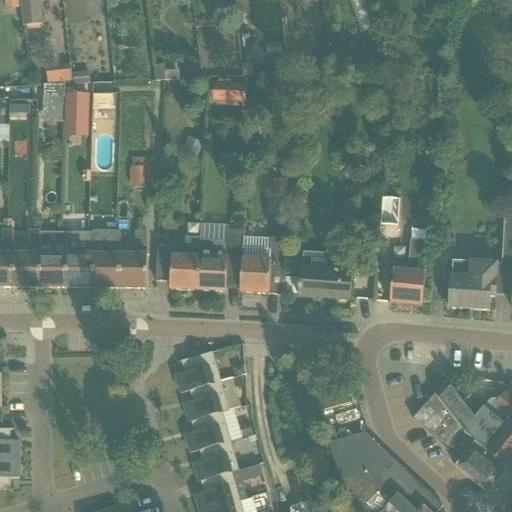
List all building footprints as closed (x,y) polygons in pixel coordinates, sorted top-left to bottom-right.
[(19,0),(4,0),(5,10),(6,10),(20,9),(19,0)] [(22,9),(24,28),(44,26),(41,0),(20,0),(21,10),(22,9)] [(62,68),(46,69),(47,85),(64,84),(62,68)] [(73,74),(74,87),(91,86),(90,73),(73,74)] [(301,92),(300,94),(300,106),(308,111),(315,106),(322,111),(325,107),(334,93),(311,77),(301,92)] [(275,92),(292,94),(294,82),(276,80),(275,92)] [(233,103),(245,104),(246,86),(236,86),(233,85),(233,103)] [(339,95),(329,108),(340,116),(350,103),(339,95)] [(67,96),(67,122),(87,123),(87,96),(67,96)] [(112,96),(93,96),(93,110),(112,110),(112,96)] [(43,112),(55,112),(54,124),(63,125),(64,99),(44,98),(43,112)] [(17,107),(17,116),(30,116),(30,107),(17,107)] [(65,128),(65,145),(82,146),(82,128),(65,128)] [(190,139),(182,155),(196,162),(204,145),(190,139)] [(52,151),(51,163),(62,163),(63,152),(52,151)] [(131,189),(150,190),(150,169),(148,169),(149,159),(133,159),(131,189)] [(281,164),(280,176),(290,177),(291,165),(281,164)] [(274,181),(273,198),(287,199),(288,182),(274,181)] [(384,198),(381,228),(396,230),(398,230),(401,200),(384,198)] [(450,310),(490,312),(490,298),(496,298),(496,296),(511,296),(511,215),(505,215),(502,265),(453,262),(450,310)] [(362,271),(378,272),(380,246),(381,228),(365,227),(362,271)] [(380,246),(395,248),(396,230),(381,228),(380,246)] [(29,231),(29,246),(40,246),(40,233),(41,233),(41,231),(35,231),(29,231)] [(2,247),(14,247),(14,232),(2,232),(2,247)] [(94,234),(93,290),(120,291),(120,256),(120,233),(94,232),(94,234)] [(135,232),(135,249),(148,250),(148,247),(148,233),(142,233),(136,233),(135,232)] [(198,293),(226,294),(227,281),(241,282),(241,283),(244,238),(243,238),(244,232),(229,232),(227,244),(201,242),(201,239),(198,293)] [(40,255),(40,290),(66,290),(67,234),(40,234),(40,246),(41,255),(40,255)] [(67,234),(66,290),(93,290),(94,234),(67,234)] [(156,263),(156,283),(157,283),(170,284),(170,292),(198,293),(200,259),(201,239),(185,238),(184,259),(173,258),(174,248),(157,247),(156,263)] [(283,297),(284,278),(289,241),(244,238),(241,283),(240,295),(283,297)] [(0,254),(0,289),(13,290),(13,255),(14,247),(2,247),(2,255),(0,254)] [(387,264),(386,273),(393,274),(392,287),(391,304),(390,306),(422,309),(424,290),(426,273),(427,262),(428,252),(409,250),(408,266),(387,264)] [(13,290),(40,290),(40,255),(13,255),(13,290)] [(120,291),(147,291),(147,257),(120,256),(120,291)] [(300,279),(284,278),(283,297),(299,298),(351,301),(353,274),(300,271),(300,279)] [(330,353),(319,352),(318,362),(329,363),(330,353)] [(176,377),(181,395),(190,393),(222,384),(213,355),(181,363),(185,375),(176,377)] [(243,367),(233,369),(235,378),(245,376),(243,367)] [(235,380),(233,381),(236,390),(244,388),(241,378),(236,380),(235,380)] [(484,448),(510,471),(511,470),(511,429),(486,406),(475,419),(467,408),(459,398),(447,382),(437,393),(457,421),(467,433),(484,448)] [(184,406),(189,424),(191,423),(223,415),(230,413),(222,384),(190,393),(193,403),(184,406)] [(315,394),(320,413),(351,405),(346,385),(315,394)] [(466,391),(459,398),(467,408),(474,402),(466,391)] [(455,469),(488,496),(509,471),(510,471),(484,448),(467,433),(457,421),(437,393),(412,420),(460,463),(455,469)] [(511,429),(511,398),(506,393),(499,401),(496,400),(493,400),(491,401),(490,401),(486,406),(511,429)] [(185,437),(191,455),(200,453),(231,444),(223,415),(191,423),(194,434),(185,437)] [(250,425),(239,428),(241,439),(253,436),(250,425)] [(0,461),(20,461),(19,443),(10,443),(10,431),(1,431),(0,430),(0,461)] [(438,511),(443,508),(365,435),(329,445),(339,480),(343,493),(348,511),(438,511)] [(199,484),(201,483),(232,474),(240,472),(237,464),(231,444),(200,453),(203,463),(194,466),(199,484)] [(0,492),(10,492),(10,480),(20,480),(20,461),(0,461),(0,492)] [(240,472),(232,474),(235,484),(242,482),(263,477),(260,467),(248,470),(244,471),(240,472)] [(195,496),(199,511),(207,511),(240,503),(235,484),(232,474),(201,483),(204,494),(195,496)] [(330,483),(334,495),(343,493),(339,480),(330,483)] [(242,511),(240,503),(207,511),(242,511)] [(315,511),(315,510),(313,503),(288,511),(315,511)]
